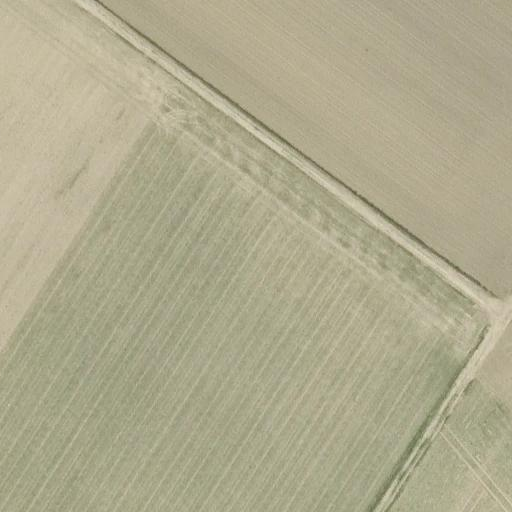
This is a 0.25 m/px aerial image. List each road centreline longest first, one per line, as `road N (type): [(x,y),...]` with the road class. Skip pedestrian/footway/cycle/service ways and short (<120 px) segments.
road 1 (track): [(65,0),(511,330)]
road 2 (track): [(396,511),(511,330)]
